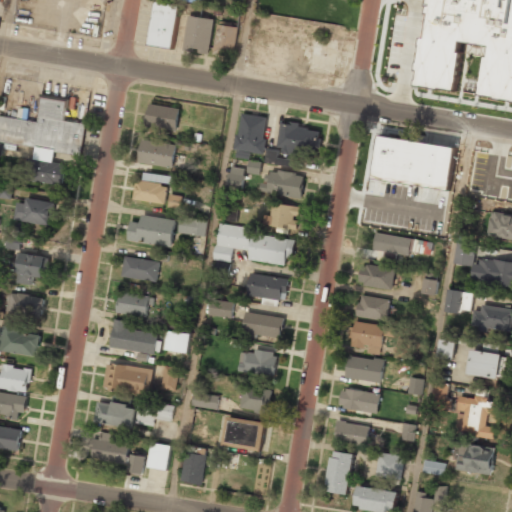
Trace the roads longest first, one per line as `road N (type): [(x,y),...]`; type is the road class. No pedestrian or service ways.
road 1 (residential): [(511,130),(0,46)]
road 2 (residential): [(371,0),(289,511)]
road 3 (residential): [(134,0),(54,511)]
road 4 (residential): [(188,511),(0,481)]
